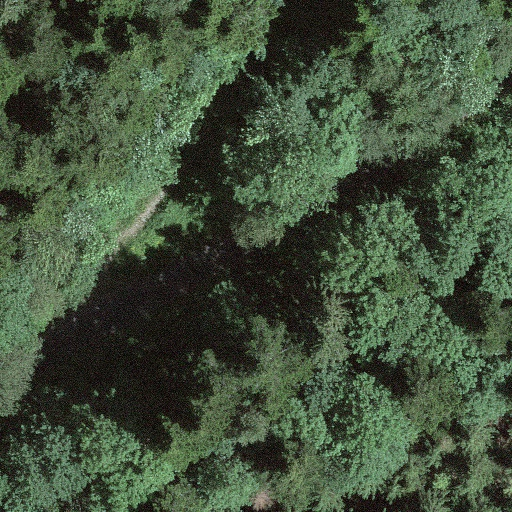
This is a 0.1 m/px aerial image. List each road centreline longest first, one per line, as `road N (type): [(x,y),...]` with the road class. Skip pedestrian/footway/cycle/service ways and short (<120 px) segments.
road 1 (track): [(0,388),(511,76)]
road 2 (track): [(284,0),(115,244),(102,280),(101,325)]
